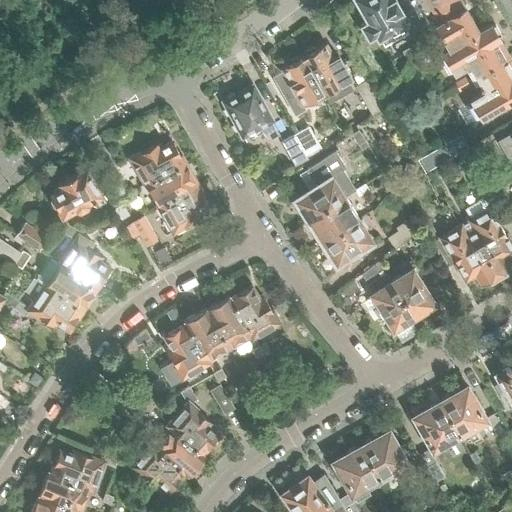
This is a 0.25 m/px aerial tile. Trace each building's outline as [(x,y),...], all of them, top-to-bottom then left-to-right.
[(422,23),(408,0),(357,0),(368,19),(361,23),(369,36),(376,33),(379,38),(394,30),(395,33),(408,25),(411,30),(422,23)] [(478,31),(460,0),(414,0),(422,13),(423,14),(425,15),(426,15),(428,15),(429,14),(429,12),(429,11),(431,10),(434,14),(431,17),(435,23),(434,24),(447,47),(441,51),(443,55),(438,58),(444,69),(450,66),(454,73),(465,67),(472,78),(476,76),(509,55),(499,38),(505,34),(498,23),(492,26),(490,23),(478,31)] [(352,78),(338,55),(334,58),(325,43),(316,48),(313,47),(307,50),(306,54),(303,56),(324,94),(329,103),(353,90),(348,80),(352,78)] [(511,60),(509,55),(476,76),(481,85),(480,86),(481,88),(482,87),(484,90),(469,99),(471,101),(469,102),(477,115),(479,115),(480,118),(511,99),(511,60)] [(324,94),(303,56),(299,58),(296,57),(291,60),(290,63),(281,68),(283,72),(274,77),(295,113),(304,108),(303,106),(324,94)] [(457,88),(467,81),(465,76),(454,82),(457,88)] [(383,109),(367,79),(356,86),(357,87),(356,87),(372,115),(383,109)] [(459,91),(470,85),(467,81),(457,88),(459,91)] [(271,119),(253,86),(236,95),(233,94),(228,97),(227,100),(224,101),(243,135),(258,126),(266,140),(278,133),(270,119),(271,119)] [(321,147),(309,125),(294,134),(306,155),(321,147)] [(508,136),(503,129),(494,134),(499,142),(508,136)] [(365,140),(358,130),(351,134),(352,134),(358,145),(365,140)] [(308,158),(306,155),(294,134),(281,141),(296,165),(308,158)] [(451,158),(469,147),(461,134),(417,160),(425,173),(451,158)] [(185,163),(173,142),(158,150),(155,145),(131,158),(145,184),(147,183),(148,184),(185,163)] [(456,168),(474,157),(469,147),(451,158),(456,168)] [(355,190),(356,189),(343,170),(346,168),(335,151),(306,170),(314,183),(307,187),(309,190),(295,199),(308,219),(344,197),(355,190)] [(197,185),(185,163),(148,184),(161,206),(197,185)] [(100,194),(86,168),(58,183),(60,188),(50,194),(51,195),(50,195),(50,199),(54,205),(57,207),(57,206),(62,215),(75,208),(78,210),(85,206),(86,202),(93,198),(97,206),(105,202),(100,194)] [(126,193),(120,183),(112,188),(118,198),(126,193)] [(359,196),(369,189),(365,183),(356,189),(355,190),(359,196)] [(195,213),(209,206),(197,185),(161,206),(159,207),(173,232),(198,218),(195,213)] [(320,244),(323,242),(359,219),(344,197),(308,219),(305,221),(320,244)] [(511,251),(511,243),(485,198),(465,209),(477,229),(492,253),(499,248),(504,256),(511,251)] [(129,215),(123,203),(114,208),(121,220),(129,215)] [(152,229),(144,215),(143,215),(132,222),(140,236),(152,229)] [(358,248),(372,240),(365,228),(369,226),(364,219),(360,221),(359,219),(323,242),(336,263),(350,254),(352,257),(360,252),(358,248)] [(437,233),(429,219),(419,225),(428,239),(437,233)] [(416,235),(415,234),(407,220),(396,227),(399,231),(388,238),(395,248),(416,235)] [(47,236),(25,222),(16,234),(29,243),(38,249),(47,236)] [(480,259),(466,235),(461,226),(441,236),(442,238),(436,241),(444,256),(447,255),(451,263),(455,260),(464,276),(468,277),(476,272),(471,264),(480,259)] [(511,268),(504,256),(499,248),(492,253),(477,229),(466,235),(480,259),(471,264),(476,272),(483,284),(511,268)] [(18,251),(23,244),(27,247),(29,243),(16,234),(9,245),(0,239),(0,254),(14,264),(21,253),(18,251)] [(110,269),(96,259),(99,255),(90,248),(93,243),(79,234),(59,263),(59,264),(59,265),(96,289),(110,269)] [(433,255),(428,248),(421,252),(426,260),(433,255)] [(96,289),(59,265),(59,264),(59,263),(51,258),(36,279),(46,285),(82,310),(96,289)] [(414,316),(392,280),(379,260),(362,273),(363,276),(357,280),(362,287),(366,284),(372,293),(370,294),(379,307),(378,308),(383,317),(384,316),(393,330),(414,316)] [(427,289),(422,280),(421,281),(408,260),(399,266),(404,273),(392,280),(414,316),(435,303),(426,290),(427,289)] [(82,310),(46,285),(30,308),(18,300),(14,307),(26,316),(30,310),(52,325),(55,320),(69,329),(82,310)] [(278,322),(265,298),(260,301),(251,287),(231,298),(254,336),(278,322)] [(0,307),(4,301),(14,307),(18,300),(6,292),(2,298),(0,296),(0,307)] [(254,336),(231,298),(229,295),(206,308),(229,346),(251,334),(252,337),(254,336)] [(229,346),(206,308),(183,321),(185,325),(205,360),(207,359),(229,346)] [(184,376),(207,363),(205,360),(185,325),(165,336),(173,350),(168,353),(173,361),(165,366),(174,382),(175,381),(181,392),(190,387),(184,376)] [(271,351),(266,342),(259,347),(264,355),(267,360),(274,356),(271,351)] [(264,355),(259,347),(252,351),(257,359),(264,355)] [(511,402),(511,360),(507,364),(509,367),(505,369),(496,375),(503,387),(498,390),(507,406),(511,402)] [(227,376),(221,368),(213,373),(218,381),(227,376)] [(235,408),(220,384),(210,390),(224,414),(235,408)] [(198,399),(190,387),(181,392),(187,403),(190,404),(198,399)] [(266,409),(253,387),(243,393),(255,415),(266,409)] [(485,419),(479,409),(482,407),(475,395),(472,396),(466,387),(452,395),(448,394),(444,396),(442,401),(440,402),(461,438),(475,430),(473,426),(485,419)] [(141,406),(121,388),(110,400),(131,419),(133,419),(142,408),(141,406)] [(461,438),(440,402),(439,402),(434,402),(430,404),(428,408),(414,416),(419,426),(416,427),(422,438),(425,436),(433,449),(445,443),(447,446),(461,438)] [(218,436),(209,428),(213,424),(190,404),(187,403),(169,424),(172,427),(203,453),(218,436)] [(128,434),(138,423),(133,419),(131,419),(122,429),(128,434)] [(206,456),(203,453),(172,427),(155,446),(185,473),(188,476),(206,456)] [(407,464),(402,455),(408,452),(409,452),(415,449),(413,446),(403,451),(396,440),(394,441),(388,431),(374,438),(370,438),(366,440),(364,444),(361,446),(379,480),(407,464)] [(438,468),(422,441),(413,446),(415,449),(418,455),(419,454),(432,475),(430,476),(435,485),(441,481),(436,472),(438,468)] [(185,473),(155,446),(154,447),(151,444),(133,464),(120,459),(117,467),(132,473),(134,467),(153,484),(157,480),(170,491),(185,473)] [(379,480),(361,446),(358,448),(353,447),(349,449),(347,454),(334,461),(339,472),(337,473),(344,485),(346,484),(356,502),(370,494),(366,486),(379,480)] [(91,490),(103,461),(117,467),(120,459),(105,453),(102,460),(77,451),(75,456),(60,450),(51,472),(48,470),(38,495),(78,510),(87,488),(91,490)] [(331,511),(324,501),(326,500),(323,496),(321,496),(307,475),(282,493),(289,502),(288,503),(293,511),(331,511)] [(113,505),(117,497),(106,492),(102,500),(113,505)] [(401,503),(396,494),(391,497),(396,506),(401,503)] [(77,511),(78,510),(38,495),(31,511),(77,511)] [(396,506),(391,497),(386,500),(392,509),(396,506)] [(511,511),(511,503),(497,511),(511,511)]
